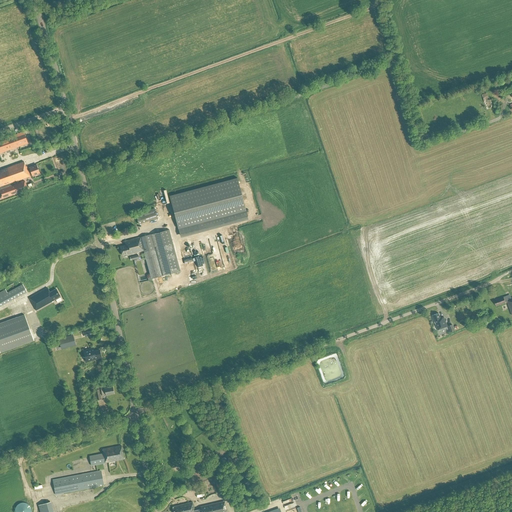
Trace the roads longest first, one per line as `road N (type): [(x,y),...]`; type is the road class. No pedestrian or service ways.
road 1 (tertiary): [(136,414),(33,0)]
road 2 (unclassified): [(136,414),(503,274)]
road 3 (track): [(68,117),(382,0)]
